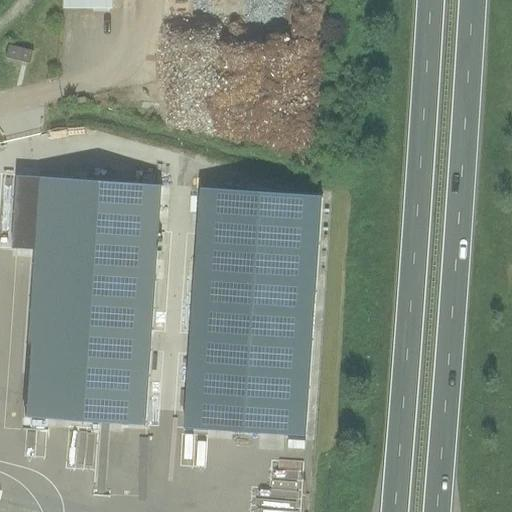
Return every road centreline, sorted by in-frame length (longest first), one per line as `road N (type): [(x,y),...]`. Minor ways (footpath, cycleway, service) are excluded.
road 1 (trunk): [(435,511),(474,0)]
road 2 (trunk): [(433,0),(400,511)]
